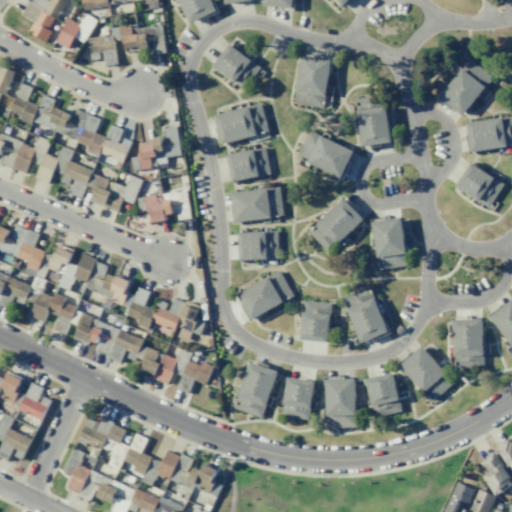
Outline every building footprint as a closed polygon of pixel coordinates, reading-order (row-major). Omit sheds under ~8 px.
[(65,0),(29,0),(22,14),(34,20),(28,32),(45,41),(50,31),(49,31),(65,0)] [(81,0),(83,10),(142,0),(81,0)] [(211,0),(216,10),(189,23),(177,0),(211,0)] [(262,0),(262,6),(292,8),(292,0),(262,0)] [(74,37),(84,43),(96,20),(85,14),(79,25),(67,19),(55,41),(68,48),(74,37)] [(147,48),(145,33),(132,35),(130,26),(120,27),(124,52),(147,48)] [(152,53),(164,53),(164,41),(154,41),(154,28),(151,28),(152,53)] [(88,37),(90,60),(101,59),(102,65),(116,64),(113,35),(88,37)] [(244,89),(212,65),(228,43),(260,67),(244,89)] [(323,108),(293,103),(302,54),(331,59),(323,108)] [(461,115),(492,76),(469,58),(438,97),(461,115)] [(0,93),(4,95),(14,72),(0,66),(0,93)] [(10,111),(21,115),(19,120),(30,124),(37,105),(26,101),(32,87),(20,83),(10,111)] [(361,146),(390,142),(383,94),(355,98),(361,146)] [(122,163),(130,142),(120,138),(123,129),(111,124),(106,137),(94,133),(100,119),(75,109),(67,129),(47,121),(55,100),(43,95),(36,113),(45,116),(41,126),(90,145),(88,150),(122,163)] [(221,144),(268,131),(260,102),(213,115),(221,144)] [(50,121),(65,127),(70,114),(55,108),(50,121)] [(511,115),(511,145),(470,152),(466,123),(511,115)] [(180,155),(176,127),(163,128),(166,143),(161,144),(160,138),(137,141),(141,170),(167,166),(166,157),(180,155)] [(308,130),(353,151),(340,177),(296,157),(308,130)] [(0,163),(26,173),(30,161),(40,164),(35,178),(49,183),(57,158),(44,154),(49,141),(38,137),(35,147),(0,134),(0,155),(2,156),(0,161),(0,163)] [(264,147),(269,174),(232,181),(226,154),(264,147)] [(70,178),(87,184),(92,169),(67,161),(61,181),(68,184),(70,178)] [(470,162),(503,184),(488,207),(455,185),(470,162)] [(89,200),(104,206),(109,192),(105,190),(109,179),(98,175),(89,200)] [(118,211),(121,200),(133,203),(136,191),(112,184),(110,191),(111,192),(106,208),(118,211)] [(234,222),(283,216),(279,186),(231,192),(234,222)] [(172,214),(170,199),(163,200),(162,194),(146,195),(148,222),(165,221),(165,215),(172,214)] [(342,197),(362,219),(327,252),(307,231),(342,197)] [(378,269),(407,265),(400,217),(371,222),(378,269)] [(44,251),(34,247),(39,234),(13,225),(11,230),(0,226),(0,249),(28,260),(26,266),(37,270),(44,251)] [(239,260),(277,258),(276,231),(238,232),(239,260)] [(61,263),(67,265),(72,250),(57,244),(48,268),(58,272),(61,263)] [(86,283),(95,259),(82,254),(73,278),(86,283)] [(106,265),(96,262),(91,274),(102,278),(106,265)] [(278,270),(293,296),(251,319),(236,294),(278,270)] [(31,285),(0,273),(0,295),(1,296),(6,298),(8,294),(25,300),(31,285)] [(100,297),(122,303),(129,280),(106,274),(100,297)] [(368,286),(388,331),(361,343),(341,298),(368,286)] [(144,306),(149,291),(137,287),(135,296),(130,294),(124,315),(138,319),(136,324),(148,328),(154,309),(144,306)] [(76,306),(64,302),(65,297),(54,293),(53,297),(39,292),(30,317),(43,321),(47,311),(71,320),(76,306)] [(511,298),(511,345),(489,316),(511,298)] [(151,322),(176,330),(175,335),(188,339),(199,309),(172,300),(170,307),(158,304),(151,322)] [(303,300),(330,303),(326,342),(299,339),(303,300)] [(92,318),(82,313),(72,334),(95,345),(101,330),(89,325),(92,318)] [(481,318),(483,367),(454,368),(452,319),(481,318)] [(122,361),(124,356),(144,362),(141,372),(155,377),(159,364),(155,362),(158,351),(141,345),(143,338),(106,326),(97,353),(122,361)] [(421,346),(453,383),(431,402),(399,365),(421,346)] [(156,360),(162,362),(155,379),(166,384),(176,359),(159,352),(156,360)] [(182,376),(206,383),(212,365),(201,362),(200,365),(187,361),(182,376)] [(249,361),(277,371),(261,418),(233,408),(249,361)] [(22,379),(7,372),(1,387),(6,389),(2,398),(11,403),(22,379)] [(392,373),(401,411),(374,417),(365,379),(392,373)] [(286,377),(314,381),(308,419),(280,415),(286,377)] [(325,379),(354,378),(356,427),(326,428),(325,379)] [(41,420),(50,400),(40,396),(43,388),(30,382),(25,394),(19,391),(12,407),(41,420)] [(0,439),(3,441),(13,417),(1,413),(0,416),(0,439)] [(106,438),(119,444),(126,429),(101,418),(98,423),(87,418),(78,437),(101,448),(106,438)] [(22,458),(31,439),(8,428),(0,445),(0,456),(8,461),(12,453),(22,458)] [(147,438),(135,433),(129,447),(118,442),(108,465),(118,470),(122,461),(134,466),(132,470),(143,475),(151,457),(140,452),(147,438)] [(511,474),(494,447),(506,439),(509,442),(511,441),(511,443),(511,474)] [(161,462),(152,458),(142,481),(151,485),(156,474),(169,480),(179,456),(166,450),(161,462)] [(493,451),(510,478),(508,479),(511,484),(496,495),(483,476),(488,473),(480,461),(485,458),(484,456),(493,451)] [(171,481),(191,488),(191,487),(208,493),(216,469),(202,464),(200,470),(190,467),(193,458),(180,454),(171,481)] [(442,511),(456,481),(473,489),(463,511),(442,511)] [(486,511),(494,496),(478,489),(467,511),(486,511)]
